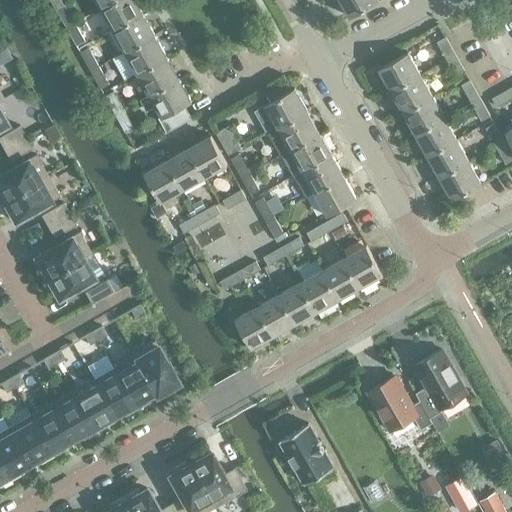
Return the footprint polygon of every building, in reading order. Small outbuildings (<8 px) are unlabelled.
[(142,13),(134,0),(114,0),(100,8),(112,29),(142,13)] [(340,0),(350,16),(378,0),(340,0)] [(66,27),(75,22),(64,4),(56,9),(66,27)] [(154,35),(142,13),(112,29),(125,51),(154,35)] [(66,27),(76,45),(85,40),(75,22),(66,27)] [(166,56),(154,35),(125,51),(137,73),(166,56)] [(456,54),(446,36),(437,41),(447,59),(456,54)] [(0,61),(13,55),(8,44),(0,47),(0,61)] [(90,70),(99,65),(89,47),(80,52),(90,70)] [(391,90),(421,73),(408,51),(379,67),(391,90)] [(466,72),(456,54),(447,59),(457,77),(466,72)] [(178,78),(166,56),(137,73),(149,94),(178,78)] [(90,70),(101,88),(109,83),(99,65),(90,70)] [(433,95),(421,73),(391,90),(404,112),(433,95)] [(191,100),(178,78),(149,94),(161,117),(191,100)] [(480,98),(470,79),(461,84),(471,103),(480,98)] [(307,110),(294,87),(265,104),(265,105),(255,110),(266,130),(276,125),(277,126),(307,110)] [(491,98),(492,98),(497,106),(511,97),(511,91),(510,87),(491,98)] [(115,113),(123,109),(113,90),(105,95),(115,113)] [(445,117),(433,95),(404,112),(416,133),(445,117)] [(481,121),(483,120),(490,116),(480,98),(471,103),(481,121)] [(115,113),(125,131),(134,127),(123,109),(115,113)] [(319,132),(307,110),(277,126),(278,127),(268,133),(280,154),(282,153),(319,132)] [(457,139),(445,117),(416,133),(428,155),(457,139)] [(53,123),(43,129),(50,140),(60,134),(53,123)] [(504,141),(494,123),(485,127),(495,145),(504,141)] [(0,135),(0,143),(3,148),(25,136),(19,124),(0,135)] [(229,125),(216,132),(228,155),(241,147),(229,125)] [(331,154),(319,132),(282,153),(294,174),(331,154)] [(188,148),(205,177),(227,165),(211,135),(188,148)] [(9,160),(32,147),(25,136),(3,148),(9,160)] [(469,160),(457,139),(428,155),(440,177),(469,160)] [(506,164),(511,160),(511,154),(504,141),(495,145),(506,164)] [(183,190),(205,177),(188,148),(166,160),(183,190)] [(0,200),(47,174),(35,153),(0,173),(0,200)] [(230,157),(240,176),(249,171),(239,153),(230,157)] [(314,192),(344,176),(331,154),(294,174),(306,196),(314,192)] [(166,160),(144,172),(161,202),(183,190),(166,160)] [(453,199),(482,183),(469,160),(440,177),(453,199)] [(259,189),(249,171),(240,176),(251,194),(259,189)] [(59,195),(47,174),(0,200),(0,204),(6,216),(10,214),(14,221),(59,195)] [(356,198),(344,176),(314,192),(327,215),(356,198)] [(241,189),(222,199),(227,208),(246,198),(241,189)] [(255,201),(265,219),(273,215),(263,197),(255,201)] [(47,225),(69,212),(62,201),(40,214),(47,225)] [(215,203),(197,214),(202,222),(220,212),(215,203)] [(324,222),(329,230),(347,220),(342,211),(324,222)] [(69,212),(47,225),(53,236),(75,223),(69,212)] [(202,222),(197,214),(179,224),(184,232),(202,222)] [(265,219),(275,237),(284,233),(273,215),(265,219)] [(329,230),(324,222),(306,232),(311,241),(329,230)] [(348,233),(343,224),(331,230),(336,239),(348,233)] [(34,256),(38,263),(34,265),(42,279),(91,251),(79,230),(34,256)] [(281,246),(286,254),(304,244),(299,236),(281,246)] [(383,273),(367,245),(344,257),(360,286),(383,273)] [(286,254),(281,246),(263,256),(268,265),(286,254)] [(50,293),(54,291),(58,298),(94,277),(83,257),(91,252),(91,251),(42,279),(50,293)] [(339,298),(360,286),(344,257),(323,269),(339,298)] [(238,270),(243,279),(261,269),(256,260),(238,270)] [(317,310),(339,298),(323,269),(301,282),(317,310)] [(243,279),(238,270),(219,280),(224,289),(243,279)] [(84,291),(90,302),(113,290),(106,279),(84,291)] [(295,322),(317,310),(301,282),(279,294),(295,322)] [(274,335),(295,322),(279,294),(257,306),(274,335)] [(145,313),(139,303),(137,304),(137,305),(130,309),(135,318),(145,313)] [(257,306),(235,318),(251,347),(274,335),(257,306)] [(93,330),(98,339),(106,334),(101,325),(93,330)] [(89,344),(98,339),(93,330),(84,335),(89,344)] [(132,352),(156,394),(178,382),(154,339),(132,352)] [(416,392),(420,400),(430,417),(442,410),(440,408),(467,393),(442,348),(414,364),(427,386),(416,392)] [(60,349),(51,354),(56,363),(65,358),(60,349)] [(149,401),(146,396),(154,392),(156,395),(156,394),(132,352),(133,355),(113,367),(136,408),(149,401)] [(47,368),(56,363),(51,354),(42,359),(47,368)] [(113,415),(121,410),(124,415),(136,408),(113,367),(92,378),(113,415)] [(9,378),(14,387),(23,382),(18,373),(9,378)] [(432,422),(430,417),(420,400),(412,404),(396,375),(368,391),(390,430),(414,416),(421,428),(432,422)] [(5,392),(14,387),(9,378),(0,383),(5,392)] [(71,390),(94,431),(107,424),(104,420),(113,415),(92,378),(92,379),(94,384),(75,395),(72,390),(71,390)] [(71,439),(80,434),(82,438),(94,431),(71,390),(50,402),(71,439)] [(29,414),(53,455),(65,448),(63,443),(71,439),(50,402),(29,414)] [(29,462),(38,457),(40,462),(53,455),(29,414),(9,426),(29,462)] [(305,482),(334,466),(309,422),(280,439),(305,482)] [(0,430),(0,459),(11,478),(23,471),(21,467),(29,462),(9,426),(0,430)] [(210,451),(203,455),(201,451),(187,459),(214,507),(246,489),(233,467),(222,473),(210,451)] [(0,484),(11,478),(0,459),(0,484)] [(173,467),(175,471),(168,474),(180,496),(169,503),(174,511),(204,511),(214,507),(187,459),(173,467)] [(434,471),(420,479),(429,494),(443,486),(434,471)] [(174,511),(169,503),(158,509),(146,487),(139,491),(137,487),(123,495),(132,511),(174,511)] [(471,490),(456,499),(462,509),(477,501),(471,490)] [(505,511),(494,492),(480,500),(487,511),(505,511)] [(109,503),(111,507),(104,511),(132,511),(123,495),(109,503)]
